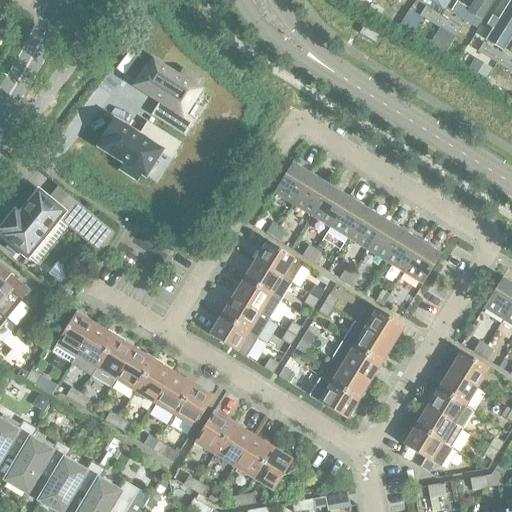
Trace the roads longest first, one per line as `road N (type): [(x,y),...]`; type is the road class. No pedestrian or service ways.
road 1 (residential): [(167,334),(282,141),(298,130),(319,133),(489,243),(363,450)]
road 2 (residential): [(363,450),(167,334)]
road 3 (tertiary): [(243,0),(276,42),(349,91),(380,101)]
road 4 (tertiary): [(511,183),(380,101)]
road 5 (tertiary): [(380,101),(318,50),(278,0)]
